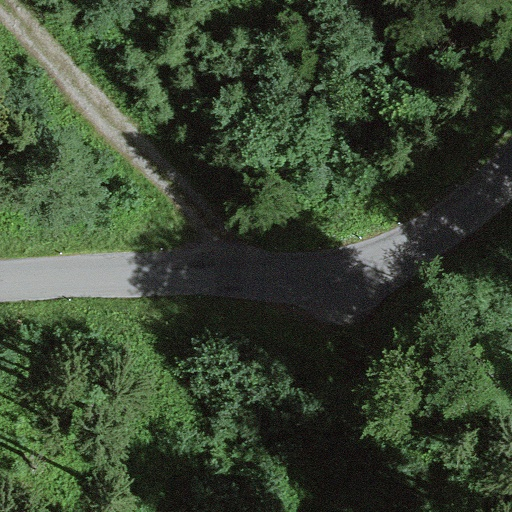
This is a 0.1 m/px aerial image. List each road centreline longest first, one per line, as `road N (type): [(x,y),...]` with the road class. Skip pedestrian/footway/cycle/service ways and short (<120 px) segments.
road 1 (unclassified): [(0,286),(355,269),(431,240),(479,202),(511,160)]
road 2 (track): [(260,279),(0,5)]
